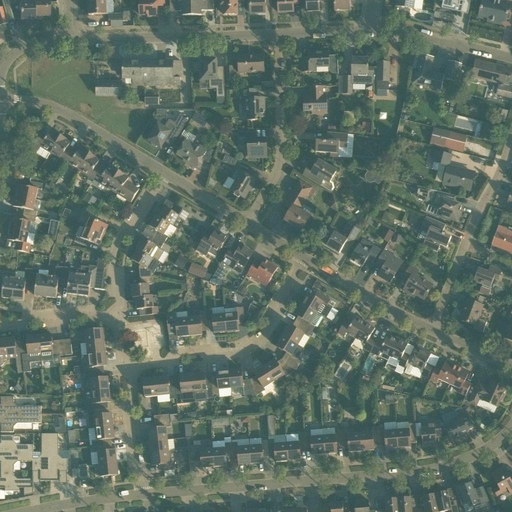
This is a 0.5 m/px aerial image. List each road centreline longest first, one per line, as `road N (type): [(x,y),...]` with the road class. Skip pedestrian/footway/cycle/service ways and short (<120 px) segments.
road 1 (residential): [(137,498),(434,472),(461,463),(511,424)]
road 2 (residential): [(124,368),(248,351),(305,257)]
road 3 (residential): [(429,328),(511,130)]
road 4 (residential): [(276,33),(68,40)]
road 5 (residential): [(249,222),(276,162),(276,33)]
road 6 (residential): [(0,103),(62,109),(166,173)]
road 7 (residential): [(119,311),(119,238),(166,173)]
road 8 (residential): [(511,58),(368,28)]
road 9 (residential): [(305,257),(429,328)]
road 10 (residential): [(137,498),(124,368)]
road 11 (residential): [(0,329),(119,311)]
